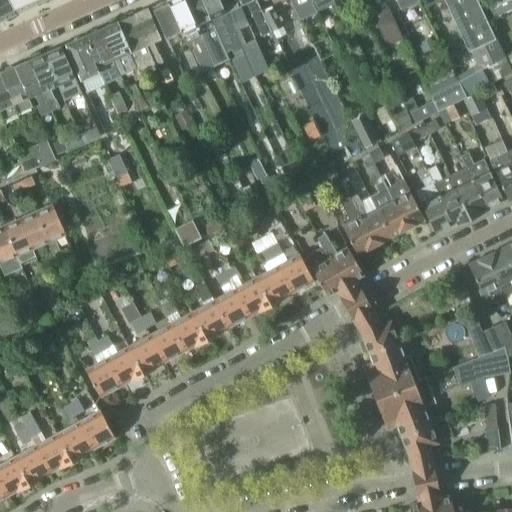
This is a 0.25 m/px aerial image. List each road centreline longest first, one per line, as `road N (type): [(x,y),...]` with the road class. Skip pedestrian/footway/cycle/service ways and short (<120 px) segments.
road 1 (residential): [(153,474),(148,436),(165,410),(364,293),(511,226)]
road 2 (residential): [(511,466),(252,511)]
